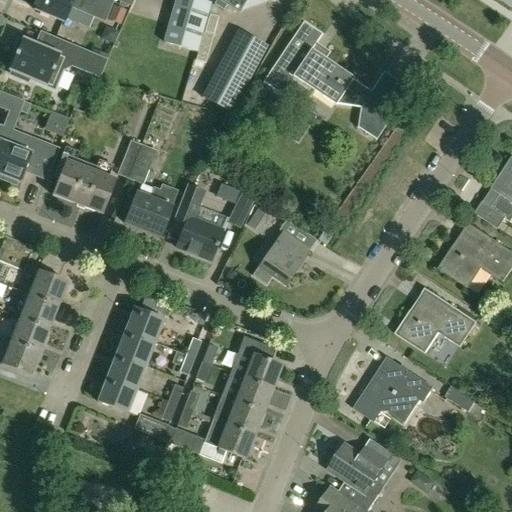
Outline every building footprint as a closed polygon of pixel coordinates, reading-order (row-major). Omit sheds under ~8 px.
[(105,22),(114,0),(38,0),(34,10),(64,23),(70,7),(105,22)] [(197,52),(208,9),(210,4),(196,0),(174,0),(164,43),(197,52)] [(215,0),(214,4),(223,9),(226,5),(238,13),(246,0),(265,0),(270,3),(274,2),(275,0),(215,0)] [(352,79),(324,60),(329,53),(315,44),(321,35),(303,22),(262,83),(280,95),(285,87),(306,100),(313,92),(334,107),(335,104),(361,108),(374,117),(396,82),(383,73),(370,92),(352,79)] [(202,95),(230,111),(267,46),(239,30),(202,95)] [(45,36),(40,48),(22,41),(9,70),(11,71),(10,75),(26,82),(28,78),(52,88),(61,69),(71,65),(98,77),(105,61),(45,36)] [(0,110),(16,117),(21,104),(0,95),(0,110)] [(0,157),(10,132),(0,128),(0,157)] [(56,150),(10,132),(0,157),(0,176),(1,177),(0,180),(14,186),(16,182),(17,183),(24,165),(47,174),(56,150)] [(128,180),(141,146),(130,142),(118,176),(128,180)] [(143,186),(156,152),(141,146),(128,180),(143,186)] [(102,216),(115,182),(107,179),(112,168),(97,162),(92,174),(73,166),(75,161),(78,154),(64,149),(59,161),(53,178),(58,180),(51,196),(102,216)] [(511,159),(475,215),(499,230),(506,219),(492,210),(501,197),(511,204),(511,159)] [(204,192),(186,186),(172,222),(183,226),(175,249),(210,262),(221,233),(193,222),(204,192)] [(162,187),(159,192),(153,189),(149,200),(135,194),(124,224),(160,238),(178,193),(162,187)] [(243,193),(227,224),(239,230),(255,199),(243,193)] [(273,236),(280,216),(266,211),(259,231),(273,236)] [(503,284),(511,270),(511,254),(469,226),(439,271),(468,290),(481,270),(503,284)] [(281,234),(251,277),(264,286),(271,277),(283,286),(308,252),(281,234)] [(38,273),(29,296),(57,307),(66,284),(38,273)] [(1,282),(0,284),(0,298),(8,302),(13,286),(1,282)] [(460,349),(476,324),(426,291),(396,336),(425,355),(439,335),(460,349)] [(48,331),(57,307),(29,296),(20,319),(48,331)] [(133,310),(124,333),(155,345),(164,321),(133,310)] [(39,354),(48,331),(20,319),(11,343),(39,354)] [(146,368),(155,345),(124,333),(115,356),(146,368)] [(192,340),(186,357),(194,360),(201,343),(192,340)] [(30,377),(39,354),(11,343),(2,366),(30,377)] [(208,346),(202,363),(211,367),(217,349),(208,346)] [(194,360),(186,357),(161,347),(160,351),(174,357),(172,364),(181,368),(179,373),(188,377),(194,360)] [(137,391),(146,368),(115,356),(106,380),(137,391)] [(252,356),(243,379),(272,390),(281,367),(252,356)] [(63,385),(71,364),(52,357),(44,379),(63,385)] [(387,359),(362,396),(353,410),(371,423),(378,413),(380,414),(383,410),(399,420),(405,424),(419,403),(422,405),(432,389),(387,359)] [(204,384),(211,367),(202,363),(195,380),(204,384)] [(263,414),(272,390),(243,379),(234,402),(263,414)] [(128,415),(137,391),(106,380),(97,403),(128,415)] [(174,386),(167,405),(176,408),(183,389),(174,386)] [(278,411),(294,418),(304,393),(289,387),(278,411)] [(447,399),(468,413),(475,418),(482,407),(475,403),(453,388),(447,399)] [(190,392),(183,410),(192,413),(193,411),(198,413),(203,397),(190,392)] [(255,437),(263,414),(234,402),(225,426),(255,437)] [(170,424),(176,408),(167,405),(161,420),(170,424)] [(185,430),(192,413),(183,410),(177,427),(185,430)] [(166,445),(172,429),(140,417),(135,431),(162,441),(161,444),(166,445)] [(246,461),(255,437),(225,426),(216,449),(246,461)] [(203,441),(172,429),(166,445),(170,446),(171,444),(198,455),(203,441)] [(370,440),(359,455),(348,447),(332,472),(354,488),(346,499),(364,511),(369,511),(385,489),(383,488),(401,460),(370,440)] [(364,511),(346,499),(334,490),(322,506),(319,504),(313,511),(364,511)]
